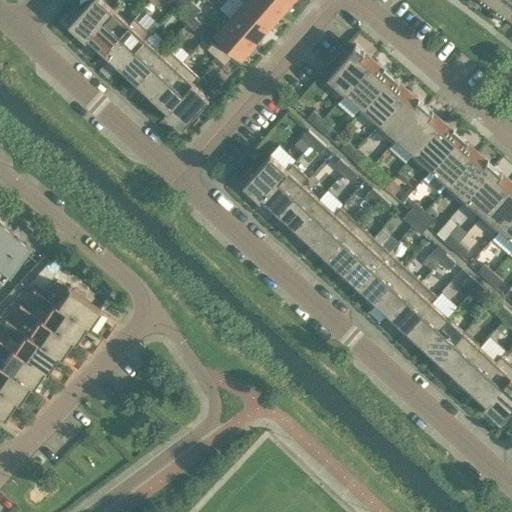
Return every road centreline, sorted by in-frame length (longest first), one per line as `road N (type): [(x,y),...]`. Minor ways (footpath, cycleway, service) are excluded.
road 1 (residential): [(179,180),(511,486)]
road 2 (residential): [(154,311),(202,373),(214,411),(89,511)]
road 3 (residential): [(179,180),(347,0)]
road 4 (residential): [(16,31),(179,180)]
road 5 (residential): [(352,0),(511,140)]
road 6 (residential): [(154,311),(10,460)]
road 7 (residential): [(0,174),(154,311)]
